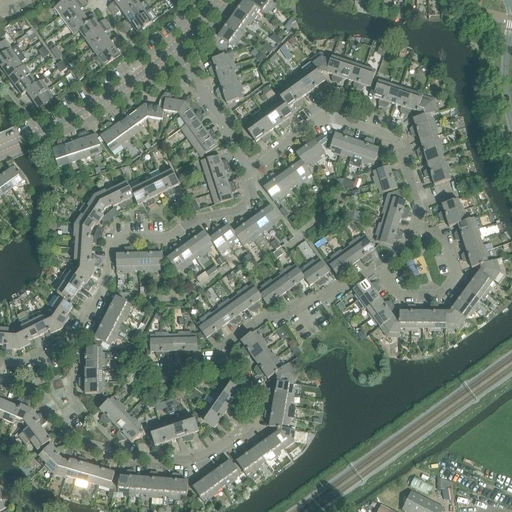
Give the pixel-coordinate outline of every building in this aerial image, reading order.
[(59,0),(60,0),(62,2),(54,8),(61,18),(84,1),(83,0),(76,0),(74,1),(73,0),(59,0)] [(108,8),(111,12),(127,0),(112,0),(115,3),(108,8)] [(121,11),(124,16),(141,4),(137,0),(127,0),(111,12),(114,16),(121,11)] [(235,2),(233,5),(254,20),(258,15),(256,14),(259,10),(252,5),(253,5),(245,0),(244,0),(241,5),(239,3),(235,2)] [(255,0),(253,5),(252,5),(259,10),(266,15),(269,11),(271,12),(275,7),(265,0),(255,0)] [(61,18),(67,26),(84,15),(80,10),(87,5),(84,1),(61,18)] [(120,25),(123,30),(147,13),(141,4),(124,16),(127,20),(120,25)] [(235,14),(232,18),(246,28),(249,24),(250,26),(254,20),(233,5),(231,8),(233,12),(235,14)] [(151,10),(123,30),(127,34),(134,29),(137,34),(158,19),(151,10)] [(67,26),(74,36),(79,32),(78,32),(90,23),(95,20),(97,18),(94,14),(87,19),(84,15),(67,26)] [(221,21),(219,24),(241,39),(245,34),(243,32),(246,28),(232,18),(228,23),(226,22),(221,21)] [(79,32),(85,41),(108,24),(105,19),(98,24),(95,20),(90,23),(78,32),(79,32)] [(85,41),(91,49),(108,38),(104,33),(111,28),(108,24),(85,41)] [(241,39),(219,24),(218,26),(219,31),(222,32),(218,37),(232,47),(235,43),(237,44),(241,39)] [(6,36),(2,30),(0,31),(0,58),(12,49),(5,40),(5,41),(3,38),(6,36)] [(25,34),(28,38),(34,34),(32,30),(25,34)] [(34,34),(28,38),(31,42),(37,37),(34,34)] [(91,49),(98,58),(121,41),(118,37),(111,42),(108,38),(91,49)] [(121,41),(98,58),(104,67),(121,56),(117,51),(124,46),(121,41)] [(0,58),(0,66),(2,70),(23,55),(16,46),(12,49),(0,58)] [(38,52),(41,56),(47,51),(44,47),(38,52)] [(50,52),(56,61),(62,58),(55,49),(50,52)] [(47,51),(41,56),(43,59),(50,55),(47,51)] [(310,61),(315,68),(320,75),(323,73),(327,74),(332,57),(320,54),(310,61)] [(26,59),(23,55),(2,70),(9,79),(25,67),(22,63),(26,59)] [(230,60),(229,55),(212,60),(214,66),(211,67),(208,70),(209,73),(234,65),(232,59),(230,60)] [(333,83),(336,84),(344,59),(338,57),(337,59),(332,57),(327,74),(333,76),(332,79),(333,83)] [(349,81),(354,65),(349,63),(350,61),(344,59),(336,84),(339,85),(342,82),(343,79),(349,81)] [(56,66),(59,70),(65,65),(62,61),(56,66)] [(357,91),(366,66),(359,64),(359,66),(354,65),(349,81),(354,83),(353,86),(354,90),(357,91)] [(65,65),(59,70),(61,73),(67,69),(65,65)] [(236,71),(234,65),(209,73),(210,77),(215,77),(218,77),(219,82),(236,77),(234,72),(236,71)] [(366,66),(357,91),(361,92),(364,89),(365,86),(371,88),(376,72),(371,70),(372,68),(366,66)] [(9,79),(15,87),(31,76),(25,67),(9,79)] [(310,69),(305,73),(320,94),(322,92),(322,88),(320,86),(326,82),(320,75),(315,68),(311,71),(310,69)] [(84,79),(79,73),(75,76),(80,81),(84,79)] [(301,79),(297,81),(307,95),(311,92),(313,94),(317,96),(320,94),(305,73),(299,77),(301,79)] [(22,97),(26,93),(38,85),(31,76),(15,87),(22,97)] [(237,81),(236,77),(219,82),(221,88),(218,89),(215,92),(216,95),(241,87),(239,81),(237,81)] [(69,84),(72,88),(78,83),(75,79),(69,84)] [(49,90),(42,81),(38,85),(26,93),(33,102),(49,90)] [(291,83),(286,86),(301,107),(304,105),(304,101),(302,99),(307,95),(297,81),(293,84),(291,83)] [(379,107),(382,108),(391,83),(384,81),(384,83),(379,82),(373,98),(379,100),(378,103),(379,107)] [(390,104),(395,105),(401,89),(396,88),(397,86),(391,83),(382,108),(386,109),(389,106),(390,104)] [(301,107),(286,86),(281,90),(282,92),(278,95),(283,102),(288,109),(293,105),(295,108),(298,109),(301,107)] [(243,93),(241,87),(216,95),(217,98),(222,99),(225,98),(227,104),(243,99),(241,94),(243,93)] [(401,114),(404,115),(412,91),(406,89),(405,91),(401,89),(395,105),(401,107),(400,110),(401,114)] [(49,90),(33,102),(39,111),(56,99),(49,90)] [(411,111),(417,113),(423,96),(418,95),(418,93),(412,91),(404,115),(407,116),(410,114),(411,111)] [(165,103),(167,94),(165,93),(162,98),(161,99),(159,108),(145,105),(148,119),(162,121),(164,112),(163,112),(164,108),(165,103)] [(164,112),(178,115),(185,103),(169,100),(169,98),(172,98),(171,94),(167,94),(165,103),(164,108),(163,112),(164,112)] [(421,114),(422,117),(430,115),(438,112),(434,100),(423,96),(417,113),(421,114)] [(279,105),(278,103),(273,107),(288,128),(290,126),(290,122),(288,120),(293,116),(288,109),(283,102),(279,105)] [(202,116),(200,113),(196,113),(196,115),(195,116),(185,103),(178,115),(180,118),(175,121),(181,130),(186,126),(186,127),(202,116)] [(137,127),(148,119),(145,105),(131,115),(130,113),(131,111),(128,110),(125,112),(136,127),(137,127)] [(269,113),(265,116),(275,129),(279,126),(281,128),(285,130),(288,128),(273,107),(267,111),(269,113)] [(275,129),(265,116),(261,111),(252,117),(254,120),(269,142),(272,140),(272,135),(270,133),(275,129)] [(140,132),(137,127),(136,127),(125,112),(122,114),(122,117),(124,120),(119,123),(131,139),(140,132)] [(410,130),(410,133),(435,125),(433,119),(431,120),(430,115),(422,117),(413,120),(415,126),(412,127),(410,130)] [(181,130),(188,139),(204,128),(200,123),(203,122),(204,118),(202,116),(186,127),(186,126),(181,130)] [(269,142),(254,120),(249,124),(250,126),(246,129),(256,143),(261,139),(263,142),(266,143),(269,142)] [(131,139),(119,123),(115,127),(113,124),(110,123),(107,125),(121,146),(131,139)] [(121,146),(107,125),(104,127),(104,131),(106,133),(100,137),(112,153),(121,146)] [(419,136),(420,142),(437,137),(435,132),(437,131),(435,125),(410,133),(412,136),(416,137),(419,136)] [(188,139),(194,149),(215,134),(213,131),(209,131),(207,133),(204,128),(188,139)] [(334,154),(340,157),(349,132),(345,131),(342,134),(341,137),(335,134),(330,151),(335,152),(334,154)] [(87,132),(83,133),(91,157),(102,153),(96,135),(90,137),(89,134),(87,132)] [(352,133),(349,132),(340,157),(346,159),(347,157),(352,158),(358,142),(352,140),(353,137),(352,133)] [(80,140),(74,142),(80,161),(91,157),(83,133),(80,134),(79,138),(80,140)] [(194,149),(201,158),(217,147),(213,142),(216,140),(217,137),(215,134),(194,149)] [(416,152),(418,155),(442,147),(440,141),(438,141),(437,137),(420,142),(422,148),(419,149),(416,152)] [(362,164),(371,140),(367,138),(364,141),(363,144),(358,142),(352,158),(356,160),(355,162),(362,164)] [(65,139),(62,140),(69,164),(80,161),(74,142),(69,144),(68,141),(65,139)] [(69,164),(62,140),(58,141),(57,145),(58,147),(52,149),(58,168),(69,164)] [(304,140),(301,142),(316,164),(322,159),(321,158),(325,154),(315,140),(310,144),(308,142),(304,140)] [(374,166),(379,150),(373,148),(374,145),(373,141),(371,140),(362,164),(368,166),(368,164),(374,166)] [(316,164),(301,142),(299,144),(299,148),(301,151),(296,154),(301,162),(306,168),(310,165),(311,167),(316,164)] [(425,158),(427,164),(444,159),(442,154),(444,153),(442,147),(418,155),(419,158),(423,159),(425,158)] [(201,162),(205,173),(229,165),(228,162),(224,161),(221,162),(219,156),(201,162)] [(423,173),(424,176),(449,169),(447,162),(445,163),(444,159),(427,164),(429,169),(426,170),(423,173)] [(306,168),(301,162),(296,165),(295,163),(291,161),(288,163),(303,184),(308,180),(307,178),(312,175),(306,168)] [(288,171),(282,175),(292,189),(297,186),(298,188),(303,184),(288,163),(285,165),(286,169),(288,171)] [(205,173),(208,184),(226,178),(225,172),(227,171),(230,169),(229,165),(205,173)] [(372,178),(374,184),(399,176),(398,173),(394,172),(391,173),(389,167),(373,172),(375,177),(372,178)] [(1,169),(0,169),(0,174),(11,189),(21,182),(11,169),(6,173),(4,170),(1,169)] [(449,169),(424,176),(425,180),(430,181),(432,180),(434,186),(451,181),(449,176),(451,175),(449,169)] [(172,171),(162,176),(172,196),(175,195),(175,191),(174,188),(180,186),(172,171)] [(0,193),(2,196),(11,189),(0,174),(0,193)] [(272,174),(270,176),(285,197),(290,193),(289,192),(292,189),(282,175),(278,178),(276,176),(272,174)] [(162,176),(151,181),(159,196),(164,193),(165,196),(168,198),(172,196),(162,176)] [(285,197),(270,176),(267,178),(267,182),(269,185),(264,188),(274,202),(278,199),(279,201),(285,197)] [(399,176),(374,184),(376,190),(379,190),(380,195),(397,190),(395,184),(398,183),(400,180),(399,176)] [(208,184),(211,195),(236,187),(235,183),(231,183),(228,184),(226,178),(208,184)] [(151,181),(141,186),(151,206),(154,205),(155,201),(153,198),(159,196),(151,181)] [(131,191),(127,183),(116,188),(126,208),(130,207),(130,203),(129,201),(134,198),(131,191)] [(141,186),(131,191),(134,198),(138,206),(144,203),(145,206),(148,208),(151,206),(141,186)] [(236,187),(211,195),(215,206),(234,200),(232,194),(234,193),(237,190),(236,187)] [(116,188),(107,193),(106,193),(113,206),(112,207),(113,208),(119,205),(120,208),(123,210),(126,208),(116,188)] [(106,191),(95,196),(106,209),(112,207),(113,206),(106,193),(107,193),(106,191)] [(95,196),(88,206),(102,216),(102,215),(106,209),(95,196)] [(386,202),(384,208),(409,216),(410,212),(407,209),(404,208),(406,202),(389,197),(388,202),(386,202)] [(439,219),(464,211),(462,205),(460,205),(458,200),(442,205),(444,212),(441,212),(438,216),(439,219)] [(79,213),(82,215),(83,216),(83,217),(95,225),(97,227),(101,221),(103,223),(110,223),(111,222),(104,217),(104,216),(102,215),(102,216),(88,206),(84,204),(79,213)] [(260,206),(258,208),(273,229),(278,225),(277,223),(281,220),(271,206),(266,210),(264,207),(260,206)] [(257,216),(252,220),(262,234),(266,231),(268,233),(273,229),(258,208),(255,210),(255,214),(257,216)] [(384,215),(383,220),(399,225),(401,219),(404,220),(408,219),(409,216),(384,208),(382,214),(384,215)] [(285,217),(288,215),(284,210),(282,209),(280,211),(285,217)] [(466,217),(464,211),(439,219),(440,222),(444,223),(447,222),(449,228),(458,225),(465,222),(464,218),(466,217)] [(82,215),(75,226),(91,231),(95,225),(83,217),(83,216),(82,215)] [(242,219),(239,221),(254,242),(260,238),(258,236),(262,234),(252,220),(247,223),(246,221),(242,219)] [(476,224),(474,219),(465,222),(458,225),(460,231),(457,232),(454,235),(455,238),(480,230),(478,224),(476,224)] [(379,224),(377,230),(402,237),(403,234),(400,231),(397,230),(399,225),(383,220),(381,224),(379,224)] [(254,242),(239,221),(237,223),(237,227),(239,229),(234,233),(238,240),(244,247),(248,244),(249,246),(254,242)] [(234,233),(229,226),(224,229),(222,227),(218,225),(215,227),(230,248),(236,244),(234,243),(238,240),(234,233)] [(74,238),(76,238),(91,239),(91,238),(91,231),(75,226),(74,238)] [(215,236),(210,239),(215,246),(214,246),(219,253),(224,250),(225,252),(230,248),(215,227),(213,229),(213,233),(215,236)] [(402,237),(377,230),(375,236),(377,237),(376,242),(392,247),(394,241),(397,242),(401,241),(402,237)] [(465,247),(481,241),(480,237),(482,236),(480,230),(455,238),(456,241),(460,242),(463,241),(465,247)] [(194,231),(191,233),(207,254),(212,251),(211,249),(214,246),(215,246),(210,239),(205,232),(200,235),(198,233),(194,231)] [(191,242),(186,245),(196,259),(200,256),(201,258),(207,254),(191,233),(189,235),(189,239),(191,242)] [(354,241),(369,262),(372,260),(371,256),(370,253),(375,250),(365,236),(361,239),(359,237),(354,241)] [(102,239),(93,239),(93,238),(91,238),(91,239),(76,238),(75,249),(92,250),(92,244),(95,244),(102,241),(102,239)] [(350,247),(346,249),(356,263),(361,260),(363,262),(366,264),(369,262),(354,241),(349,245),(350,247)] [(462,260),(487,252),(485,246),(483,246),(481,241),(465,247),(467,252),(464,253),(461,256),(462,260)] [(176,245),(173,247),(188,268),(193,264),(192,262),(196,259),(186,245),(181,249),(179,246),(176,245)] [(151,248),(151,273),(158,273),(158,271),(163,271),(163,254),(156,254),(156,251),(154,247),(151,248)] [(188,268),(173,247),(170,249),(171,253),(172,255),(167,259),(177,273),(182,270),(183,271),(188,268)] [(122,272),(122,274),(129,274),(128,248),(125,248),(123,252),(123,255),(116,255),(117,272),(122,272)] [(128,248),(129,274),(135,274),(135,272),(140,272),(140,254),(133,255),(133,252),(131,248),(128,248)] [(140,254),(140,272),(145,271),(145,274),(151,273),(151,248),(147,248),(145,251),(146,254),(140,254)] [(75,261),(78,261),(101,262),(101,261),(95,256),(92,256),(92,250),(75,249),(75,261)] [(341,250),(336,254),(351,275),(353,273),(353,269),(351,267),(356,263),(346,249),(342,252),(341,250)] [(489,258),(487,252),(462,260),(463,263),(467,264),(470,263),(472,269),(480,266),(488,263),(487,259),(489,258)] [(351,275),(336,254),(330,258),(332,260),(327,263),(337,277),(342,273),(344,276),(348,277),(351,275)] [(308,264),(323,285),(326,283),(326,279),(324,277),(329,273),(319,259),(315,262),(314,261),(308,264)] [(500,272),(497,260),(488,263),(480,266),(481,269),(479,273),(493,283),(500,272)] [(78,261),(77,269),(94,274),(94,268),(97,268),(100,266),(101,262),(78,261)] [(304,270),(300,273),(305,280),(310,287),(315,283),(317,286),(321,287),(323,285),(308,264),(303,268),(304,270)] [(300,273),(295,265),(291,269),(290,267),(284,271),(299,292),(302,290),(302,286),(300,283),(305,280),(300,273)] [(77,269),(73,275),(92,288),(94,285),(92,282),(90,280),(94,274),(77,269)] [(276,279),(286,293),(291,289),(293,292),(297,294),(299,292),(284,271),(279,274),(280,276),(276,279)] [(71,273),(64,283),(78,292),(81,287),(84,289),(91,289),(92,288),(73,275),(71,273)] [(467,278),(488,293),(492,288),(490,287),(493,283),(479,273),(475,278),(473,276),(469,275),(467,278)] [(465,291),(479,301),(482,297),(484,299),(488,293),(467,278),(465,281),(467,285),(469,286),(465,291)] [(271,280),(266,284),(281,305),(284,303),(283,299),(281,296),(286,293),(276,279),(272,282),(271,280)] [(354,296),(358,301),(379,286),(377,284),(373,284),(371,286),(367,280),(353,290),(356,295),(354,296)] [(78,292),(64,283),(57,293),(76,305),(79,302),(77,299),(75,297),(78,292)] [(281,305),(266,284),(261,288),(262,289),(258,292),(262,299),(267,307),(273,303),(274,305),(278,307),(281,305)] [(262,299),(258,292),(253,285),(248,288),(247,286),(242,290),(257,311),(260,309),(259,305),(257,303),(262,299)] [(364,305),(367,309),(381,299),(377,294),(379,293),(381,289),(379,286),(358,301),(362,307),(364,305)] [(238,296),(234,298),(244,312),(249,309),(250,311),(254,313),(257,311),(242,290),(236,294),(238,296)] [(453,296),(474,312),(478,306),(476,305),(479,301),(465,291),(462,296),(459,294),(455,294),(453,296)] [(47,306),(55,311),(55,310),(74,323),(75,321),(72,315),(69,313),(73,308),(54,295),(47,306)] [(455,305),(452,310),(466,320),(469,316),(471,317),(474,312),(453,296),(451,299),(453,303),(455,305)] [(105,305),(128,317),(131,311),(129,310),(131,305),(116,297),(113,303),(110,302),(106,302),(105,305)] [(223,303),(238,324),(241,322),(241,318),(239,316),(244,312),(234,298),(230,301),(228,300),(223,303)] [(368,315),(372,320),(393,305),(391,302),(386,302),(384,304),(381,299),(367,309),(370,313),(368,315)] [(219,309),(215,312),(225,326),(230,322),(232,325),(236,326),(238,324),(223,303),(218,307),(219,309)] [(105,318),(121,326),(123,321),(125,322),(128,317),(105,305),(103,308),(106,311),(108,313),(105,318)] [(377,324),(380,328),(394,318),(390,313),(393,311),(394,307),(393,305),(372,320),(375,325),(377,324)] [(411,332),(412,306),(408,306),(406,309),(406,312),(400,312),(400,321),(400,329),(405,329),(405,332),(411,332)] [(415,306),(412,306),(411,332),(418,332),(418,330),(423,330),(423,312),(417,312),(417,309),(415,306)] [(429,312),(423,312),(423,330),(428,330),(428,332),(434,332),(434,306),(431,306),(429,309),(429,312)] [(446,330),(446,312),(440,312),(440,309),(438,306),(434,306),(434,332),(441,332),(441,330),(446,330)] [(55,311),(51,317),(62,330),(66,324),(69,326),(72,326),(74,323),(55,310),(55,311)] [(162,311),(158,310),(154,319),(162,323),(162,311)] [(466,320),(452,310),(450,312),(446,312),(446,330),(458,330),(466,320)] [(210,313),(205,317),(220,338),(223,336),(222,332),(220,329),(225,326),(215,312),(211,315),(210,313)] [(32,322),(39,337),(45,335),(46,337),(52,341),(54,340),(44,320),(41,313),(30,318),(32,322)] [(30,318),(29,317),(18,322),(21,328),(23,331),(23,330),(33,351),(35,350),(35,343),(34,340),(39,337),(32,322),(30,318)] [(51,317),(44,320),(54,340),(57,339),(57,335),(56,333),(62,330),(51,317)] [(220,338),(205,317),(199,320),(201,322),(196,325),(206,339),(212,335),(213,338),(217,340),(220,338)] [(96,322),(94,325),(118,337),(121,331),(119,330),(121,326),(105,318),(103,323),(100,322),(96,322)] [(400,329),(400,321),(396,321),(394,318),(380,328),(387,338),(400,338),(400,329)] [(118,337),(94,325),(93,328),(95,332),(98,333),(95,339),(110,347),(113,342),(115,343),(118,337)] [(5,356),(7,356),(8,333),(9,333),(9,330),(0,329),(0,346),(2,346),(2,349),(5,356)] [(23,331),(16,334),(19,351),(26,348),(27,350),(30,352),(33,351),(23,330),(23,331)] [(241,353),(242,355),(264,340),(260,335),(258,336),(255,332),(241,342),(245,347),(242,349),(241,353)] [(8,333),(7,356),(10,356),(12,353),(13,350),(19,351),(16,334),(9,333),(8,333)] [(169,333),(162,334),(163,359),(166,359),(168,356),(168,353),(174,353),(173,335),(169,336),(169,333)] [(178,335),(173,335),(174,353),(180,352),(180,355),(182,359),(185,359),(185,333),(178,333),(178,335)] [(191,333),(185,333),(185,359),(189,359),(191,355),(191,352),(197,352),(197,335),(191,335),(191,333)] [(163,359),(162,334),(156,334),(156,336),(150,336),(151,353),(157,353),(157,356),(159,360),(163,359)] [(251,356),(254,361),(268,351),(266,347),(267,345),(264,340),(242,355),(244,358),(249,358),(251,356)] [(79,357),(79,360),(105,360),(105,354),(102,354),(102,348),(85,348),(85,355),(82,355),(79,357)] [(254,371),(256,374),(277,359),(273,353),(271,355),(268,351),(254,361),(258,366),(256,367),(254,371)] [(281,364),(277,359),(256,374),(258,377),(262,376),(264,374),(268,380),(275,374),(282,369),(279,365),(281,364)] [(85,366),(85,372),(102,371),(102,367),(105,367),(105,360),(79,360),(79,363),(82,366),(85,366)] [(296,374),(289,364),(282,369),(275,374),(277,380),(277,382),(294,385),(296,374)] [(79,380),(79,383),(105,383),(105,376),(103,376),(102,371),(85,372),(85,378),(82,378),(79,380)] [(222,384),(219,390),(240,405),(242,402),(240,398),(238,396),(241,391),(227,381),(224,386),(222,384)] [(269,389),(268,392),(294,396),(295,390),(293,390),(294,385),(277,382),(276,388),(273,387),(269,389)] [(105,383),(79,383),(79,387),(82,388),(85,388),(85,395),(103,395),(103,389),(105,389),(105,383)] [(217,396),(214,400),(228,410),(231,405),(234,407),(238,407),(240,405),(219,390),(215,395),(217,396)] [(294,396),(268,392),(268,396),(271,398),(274,399),(273,405),(290,407),(291,403),(293,403),(294,396)] [(0,397),(0,418),(3,420),(10,405),(4,402),(5,399),(5,396),(1,394),(0,397)] [(101,421),(103,423),(122,405),(117,401),(116,402),(112,398),(100,410),(104,415),(102,417),(101,421)] [(14,425),(15,422),(24,401),(22,400),(16,404),(15,407),(10,405),(3,420),(14,425)] [(209,403),(205,408),(227,423),(229,420),(227,417),(225,415),(228,410),(214,400),(211,404),(209,403)] [(15,422),(22,424),(33,411),(26,408),(28,405),(27,402),(24,401),(15,422)] [(111,423),(116,427),(128,415),(125,411),(126,410),(122,405),(103,423),(105,426),(109,425),(111,423)] [(289,412),(290,407),(273,405),(272,410),(269,410),(265,411),(265,414),(290,419),(292,413),(289,412)] [(227,423),(205,408),(202,414),(204,415),(200,419),(215,429),(218,424),(221,426),(225,426),(227,423)] [(22,424),(26,430),(27,431),(45,417),(43,414),(39,415),(37,416),(33,411),(22,424)] [(116,437),(119,440),(137,422),(133,417),(131,419),(128,415),(116,427),(120,431),(117,433),(116,437)] [(188,415),(182,417),(190,442),(193,441),(194,437),(193,434),(199,432),(194,416),(189,417),(188,415)] [(269,428),(278,429),(286,430),(287,425),(289,425),(290,419),(265,415),(264,418),(267,421),(270,421),(269,428)] [(27,431),(26,430),(24,432),(31,442),(44,432),(41,427),(43,425),(46,419),(45,417),(27,431)] [(176,421),(172,423),(177,439),(183,437),(184,440),(187,443),(190,442),(182,417),(176,419),(176,421)] [(137,422),(119,440),(121,442),(125,441),(127,439),(132,444),(144,432),(140,428),(142,426),(137,422)] [(166,422),(160,425),(168,449),(172,448),(172,444),(171,441),(177,439),(172,423),(167,425),(166,422)] [(168,449),(160,425),(154,427),(155,429),(150,430),(155,447),(161,445),(162,447),(165,450),(168,449)] [(277,433),(274,435),(284,449),(293,443),(295,431),(286,430),(278,429),(277,433)] [(44,432),(31,442),(38,451),(56,438),(54,434),(50,435),(48,437),(44,432)] [(261,437),(276,458),(281,454),(280,452),(284,449),(274,435),(269,439),(267,437),(263,435),(261,437)] [(276,458),(261,437),(258,439),(258,443),(260,445),(255,449),(265,463),(269,460),(271,462),(276,458)] [(39,457),(47,465),(58,455),(58,456),(60,454),(59,454),(60,453),(66,447),(65,446),(58,448),(56,450),(51,445),(39,457)] [(66,447),(60,453),(65,456),(68,450),(66,447)] [(245,448),(242,450),(257,471),(263,467),(261,466),(265,463),(255,449),(250,452),(249,450),(245,448)] [(257,471),(242,450),(239,452),(240,456),(242,459),(236,462),(246,476),(251,473),(252,475),(257,471)] [(45,467),(54,476),(63,461),(58,456),(58,455),(47,465),(45,467)] [(66,477),(77,480),(83,458),(80,457),(77,460),(76,463),(70,461),(70,463),(66,477)] [(77,480),(88,483),(93,467),(87,466),(88,463),(87,459),(83,458),(77,480)] [(66,479),(66,477),(70,463),(63,461),(54,476),(66,479)] [(220,461),(217,463),(232,484),(238,480),(236,478),(241,475),(231,461),(225,465),(224,462),(220,461)] [(217,471),(212,475),(222,488),(226,486),(227,487),(232,484),(217,463),(214,464),(215,469),(217,471)] [(88,483),(99,487),(105,465),(102,464),(99,466),(98,469),(93,467),(88,483)] [(105,465),(99,487),(110,490),(115,474),(109,472),(110,469),(109,466),(105,465)] [(123,496),(129,497),(131,471),(128,471),(126,474),(126,477),(119,477),(118,494),(123,494),(123,496)] [(136,495),(141,495),(142,478),(136,478),(137,475),(135,471),(131,471),(129,497),(136,497),(136,495)] [(146,498),(152,498),(154,473),(151,472),(149,476),(148,479),(142,478),(141,495),(146,496),(146,498)] [(159,497),(164,497),(165,480),(159,480),(159,477),(157,473),(154,473),(152,498),(159,499),(159,497)] [(168,500),(175,500),(177,474),(174,474),(171,478),(171,481),(165,480),(164,497),(169,497),(168,500)] [(177,474),(175,500),(181,501),(182,498),(187,499),(188,482),(182,481),(182,478),(180,475),(177,474)] [(201,474),(199,476),(214,497),(219,493),(218,491),(222,488),(212,475),(207,478),(205,476),(201,474)] [(214,497),(199,476),(196,478),(196,482),(198,484),(193,488),(203,502),(207,499),(209,501),(214,497)] [(415,477),(410,489),(428,496),(433,487),(415,477)] [(452,483),(439,479),(439,490),(452,487),(452,483)] [(412,493),(403,511),(405,511),(442,511),(444,509),(412,493)]
